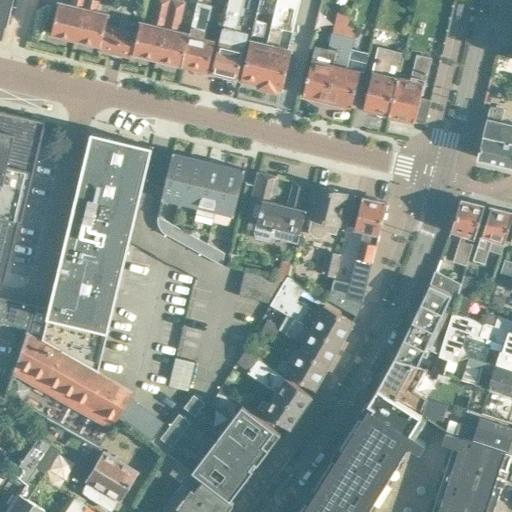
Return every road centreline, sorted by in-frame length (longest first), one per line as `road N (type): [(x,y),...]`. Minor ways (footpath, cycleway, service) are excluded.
road 1 (residential): [(441,178),(0,72)]
road 2 (tertiary): [(441,178),(416,263),(384,328),(263,511)]
road 3 (tertiary): [(485,0),(441,178)]
